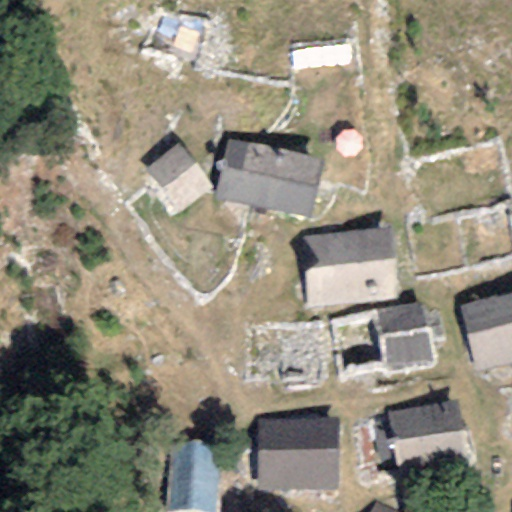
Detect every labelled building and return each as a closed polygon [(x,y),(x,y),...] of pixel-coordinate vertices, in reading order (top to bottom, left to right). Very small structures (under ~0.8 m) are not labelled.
[(322,159),(226,138),(214,198),(310,218),(322,159)] [(177,144),(143,171),(178,214),(212,188),(177,144)] [(390,228),(298,238),(306,307),(397,297),(390,228)] [(511,293),(458,307),(475,372),(511,362),(511,293)] [(423,302),(374,309),(384,374),(433,367),(423,302)] [(384,413),(397,476),(470,461),(457,398),(384,413)] [(256,419),(255,491),(336,492),(337,420),(256,419)] [(172,441),(166,511),(175,511),(215,511),(222,446),(172,441)] [(389,511),(374,503),(369,511),(389,511)]
